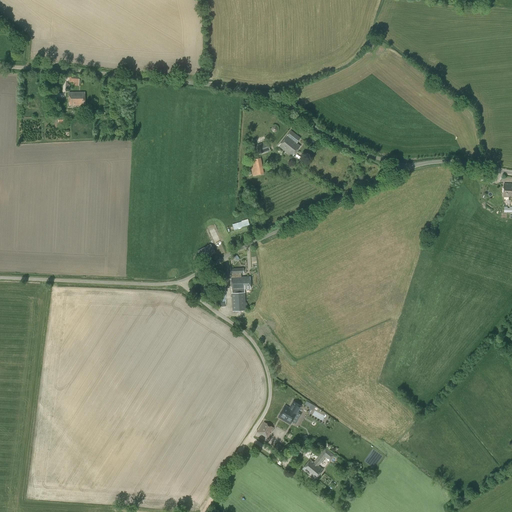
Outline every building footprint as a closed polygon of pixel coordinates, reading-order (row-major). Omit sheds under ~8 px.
[(78,86),(79,75),(70,75),(70,82),(74,82),(73,85),(78,86)] [(69,105),(80,105),(84,105),(84,92),(69,92),(69,105)] [(296,143),(300,138),(291,131),(279,146),(284,151),(292,156),(300,146),(296,143)] [(267,141),(255,146),(259,155),(271,151),(267,141)] [(263,174),(260,158),(250,160),(253,176),(263,174)] [(485,174),(483,180),(492,184),(495,177),(485,174)] [(511,196),(511,184),(504,184),(503,197),(511,196)] [(240,228),(249,225),(248,219),(241,221),(241,222),(232,224),(234,231),(240,229),(240,228)] [(213,246),(199,254),(202,260),(216,251),(213,246)] [(250,277),(241,277),(241,273),(243,273),(243,268),(230,269),(231,274),(231,277),(232,307),(233,311),(245,311),(245,306),(244,289),(250,289),(250,277)] [(291,409),(287,407),(286,410),(290,413),(290,414),(292,416),(293,415),(294,416),(297,413),(299,414),(301,413),(304,409),(303,407),(302,406),(303,404),(297,400),(296,403),(295,403),(291,409)] [(314,410),(317,406),(307,401),(305,405),(314,410)] [(286,410),(287,407),(285,406),(278,417),(290,424),(294,416),(293,415),(292,416),(290,414),(290,413),(286,410)] [(273,428),(263,422),(258,433),(267,438),(273,428)] [(304,451),(298,445),(291,453),(297,458),(304,451)] [(323,451),(314,463),(310,459),(302,469),(315,479),(323,470),(318,466),(327,454),(323,451)]
